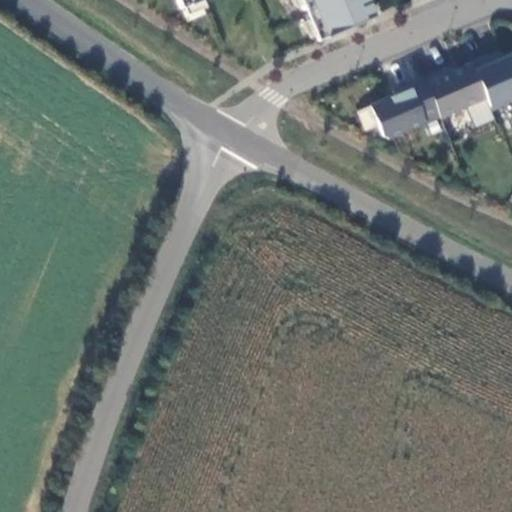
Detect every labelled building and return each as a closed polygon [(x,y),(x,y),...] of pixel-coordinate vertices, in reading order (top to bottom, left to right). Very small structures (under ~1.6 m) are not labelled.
[(201,0),(202,0),(176,0),(181,9),(186,7),(201,0)] [(201,0),(186,7),(189,15),(205,8),(201,0)] [(374,17),(366,0),(299,0),(317,41),(374,17)] [(480,59),(470,63),(485,99),(490,110),(507,102),(506,99),(511,96),(511,55),(490,65),(486,56),(480,59)] [(439,118),(485,99),(470,63),(456,69),(440,76),(438,71),(422,78),(439,117),(439,118)] [(414,64),(391,74),(397,88),(420,78),(414,64)] [(439,117),(422,78),(407,84),(391,91),(393,96),(369,106),(382,136),(387,139),(439,117)]
